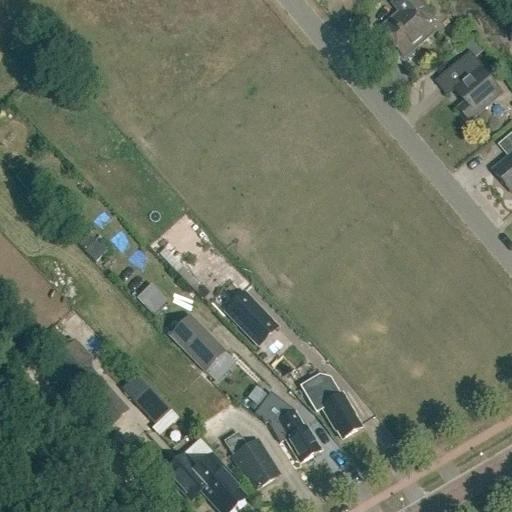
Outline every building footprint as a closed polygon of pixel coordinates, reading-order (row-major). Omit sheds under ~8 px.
[(405,64),(418,53),(417,48),(416,47),(433,34),(425,24),(433,17),(418,0),(397,0),(392,5),(400,14),(380,31),(392,45),(390,46),(390,50),(401,63),(405,64)] [(468,125),(495,102),(484,89),(491,82),(471,58),(451,75),(460,86),(453,92),(464,105),(456,111),(468,125)] [(511,196),(511,135),(510,138),(511,140),(511,156),(492,173),(511,196)] [(94,243),(85,251),(96,262),(105,254),(94,243)] [(244,295),(224,314),(256,349),(276,330),(244,295)] [(205,375),(227,354),(190,317),(169,338),(205,375)] [(77,390),(112,428),(129,412),(94,375),(77,390)] [(322,384),(319,378),(300,390),(315,415),(321,411),(334,434),(336,433),(341,441),(360,430),(353,418),(354,417),(342,396),(339,398),(328,381),(322,384)] [(155,428),(171,413),(148,388),(132,404),(155,428)] [(303,429),(294,413),(284,406),(261,419),(265,426),(267,424),(279,445),(285,442),(291,452),(292,451),(300,465),(319,454),(312,442),(313,441),(306,428),(303,429)] [(247,450),(238,435),(224,444),(233,458),(231,459),(253,494),(275,480),(272,475),(277,472),(258,443),(247,450)] [(237,484),(213,457),(196,472),(184,458),(164,475),(189,503),(199,493),(216,511),(231,511),(245,500),(233,487),(237,484)]
